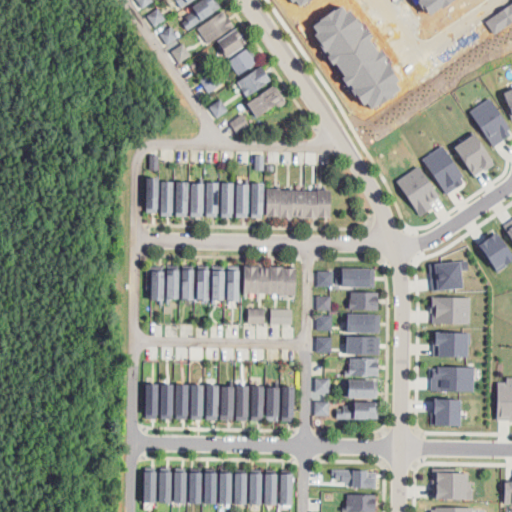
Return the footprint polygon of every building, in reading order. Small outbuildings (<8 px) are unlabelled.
[(137,0),(142,8),(153,1),(153,0),(137,0)] [(193,0),(176,0),(182,8),(193,0)] [(220,9),(214,0),(206,0),(179,16),(187,29),(220,9)] [(154,26),(166,19),(158,7),(147,14),(154,26)] [(235,25),(223,10),(197,28),(209,44),(235,25)] [(167,45),(178,37),(170,26),(159,33),(167,45)] [(247,44),(238,29),(218,41),(228,56),(247,44)] [(179,63),(191,55),(183,43),(171,50),(179,63)] [(229,61),(239,76),(257,63),(246,49),(229,61)] [(271,84),(264,67),(238,78),(245,95),(271,84)] [(207,92),(220,86),(213,73),(201,79),(207,92)] [(286,103),(277,85),(248,100),(257,118),(286,103)] [(471,109),(493,145),(511,133),(511,129),(492,97),(471,109)] [(216,117),(228,110),(221,99),(209,106),(216,117)] [(230,121),(236,133),(250,125),(243,114),(230,121)] [(496,161),(476,131),(455,145),(474,175),(496,161)] [(444,193),(466,181),(447,144),(425,155),(444,193)] [(159,169),(159,154),(150,154),(150,168),(159,169)] [(430,201),(441,194),(420,164),(397,179),(420,214),(433,205),(430,201)] [(147,176),(147,211),(159,211),(160,176),(147,176)] [(161,215),(174,215),(175,179),(162,179),(161,215)] [(176,215),(189,215),(190,179),(177,179),(176,215)] [(206,216),(219,216),(220,180),(207,180),(206,216)] [(235,180),(222,180),(221,215),(234,216),(235,180)] [(206,181),(192,181),(191,215),(205,216),(206,181)] [(252,216),(265,216),(265,181),(252,181),(252,216)] [(237,216),(250,216),(250,182),(237,182),(237,216)] [(332,216),(332,188),(268,188),(267,215),(332,216)] [(511,219),(503,225),(511,237),(511,219)] [(498,270),(511,259),(511,248),(498,230),(479,244),(498,270)] [(433,289),(465,285),(461,259),(429,263),(433,289)] [(228,298),(240,298),(240,265),(228,264),(228,298)] [(298,265),(244,264),(244,292),(298,293),(298,265)] [(213,297),(225,298),(226,266),(214,265),(213,297)] [(375,267),(343,266),(342,271),(318,270),(317,283),(375,286),(375,267)] [(195,298),(195,267),(183,268),(183,298),(195,298)] [(198,298),(209,298),(210,267),(199,267),(198,298)] [(168,296),(180,296),(180,270),(169,270),(168,296)] [(350,308),(379,308),(379,290),(350,290),(350,308)] [(331,295),(317,294),(316,308),(330,309),(331,295)] [(470,322),(471,296),(433,295),(432,322),(470,322)] [(265,307),(249,307),(249,321),(265,321),(265,307)] [(271,322),(293,323),(293,308),(271,307),(271,322)] [(347,330),(380,331),(381,313),(348,312),(347,330)] [(332,328),(332,313),(316,314),(316,329),(332,328)] [(469,355),(470,331),(434,330),(434,354),(469,355)] [(340,351),(380,352),(381,335),(348,334),(348,343),(340,343),(340,351)] [(332,335),(316,335),(317,351),(332,351),(332,335)] [(219,347),(206,346),(206,359),(218,359),(219,347)] [(380,356),(348,356),(348,374),(379,374),(380,356)] [(430,365),(430,389),(474,390),(474,366),(430,365)] [(497,419),(511,418),(511,375),(506,376),(506,380),(497,380),(497,419)] [(315,391),(330,391),(330,377),(316,376),(315,391)] [(378,379),(350,378),(349,395),(378,396),(378,379)] [(146,416),(158,417),(159,382),(146,382),(146,416)] [(204,383),(161,383),(161,417),(175,417),(190,417),(204,417),(204,383)] [(219,383),(206,384),(207,418),(220,418),(219,383)] [(236,419),(249,419),(250,384),(238,383),(236,419)] [(221,418),(235,419),(235,385),(222,384),(221,418)] [(253,419),(265,419),(265,384),(252,384),(253,419)] [(295,420),(296,385),(267,385),(266,419),(281,420),(281,419),(295,420)] [(462,423),(461,397),(433,397),(434,424),(462,423)] [(315,414),(329,414),(329,400),(315,400),(315,414)] [(337,418),(378,417),(378,401),(337,402),(337,418)] [(172,501),(173,467),(160,467),(159,501),(172,501)] [(187,501),(187,467),(175,467),(175,501),(187,501)] [(377,484),(377,469),(332,468),(332,483),(377,484)] [(434,468),(434,497),(471,498),(471,469),(434,468)] [(144,500),(157,501),(157,470),(144,469),(144,500)] [(203,470),(190,470),(190,501),(202,501),(203,470)] [(217,501),(218,470),(206,470),(205,501),(217,501)] [(265,502),(278,503),(279,470),(266,470),(265,502)] [(233,471),(220,471),(220,502),(233,502),(233,471)] [(248,471),(235,471),(235,502),(248,502),(248,471)] [(264,472),(251,471),(249,502),(262,502),(264,472)] [(281,503),(293,503),(294,473),(282,472),(281,503)] [(347,510),(377,510),(377,493),(347,492),(347,510)]
